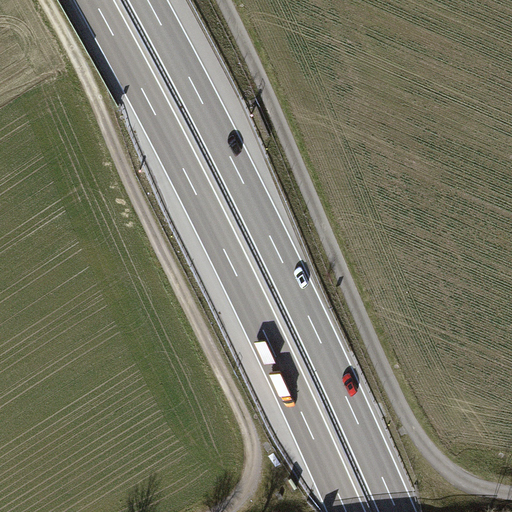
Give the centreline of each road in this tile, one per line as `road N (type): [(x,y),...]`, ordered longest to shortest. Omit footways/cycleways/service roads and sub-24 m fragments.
road 1 (track): [(511,493),(455,475),(404,411),(224,0)]
road 2 (trunk): [(95,0),(232,264),(347,511)]
road 3 (trunk): [(398,511),(274,243),(148,0)]
road 4 (track): [(221,511),(252,474),(252,435),(46,0)]
